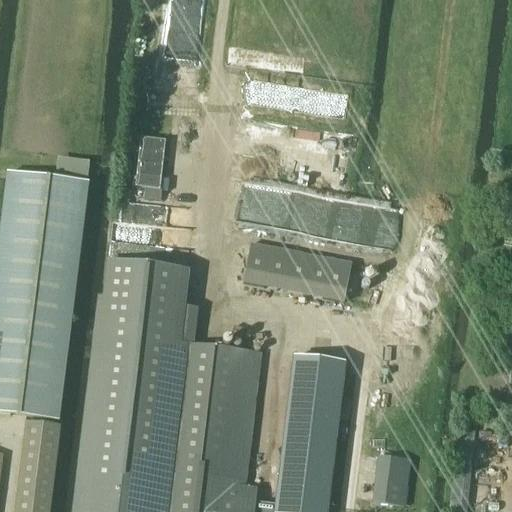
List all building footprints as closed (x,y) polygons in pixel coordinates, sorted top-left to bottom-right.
[(6,176),(0,226),(0,416),(56,424),(86,185),(6,176)] [(249,246),(242,288),(342,307),(349,265),(249,246)] [(98,312),(73,511),(251,511),(252,505),(254,492),(242,490),(258,356),(192,348),(196,312),(182,310),(187,274),(107,264),(101,313),(98,312)] [(252,505),(251,511),(325,511),(343,365),(291,359),(273,508),(252,505)] [(24,425),(13,511),(48,511),(58,429),(24,425)] [(466,511),(471,456),(454,455),(448,511),(466,511)]
